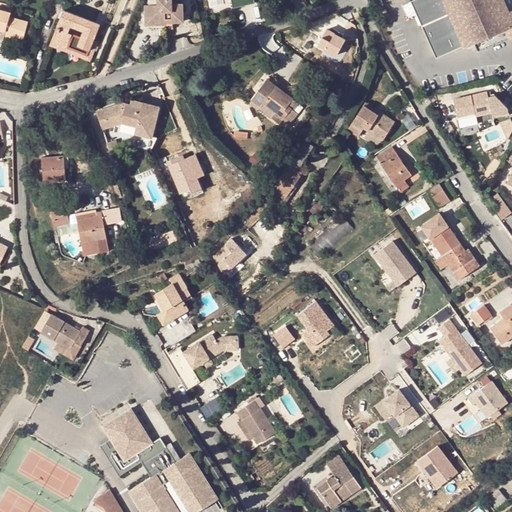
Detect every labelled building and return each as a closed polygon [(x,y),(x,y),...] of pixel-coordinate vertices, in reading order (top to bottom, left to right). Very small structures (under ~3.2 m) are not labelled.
[(159,0),(160,3),(147,3),(147,15),(155,15),(154,22),(167,23),(167,21),(167,16),(173,16),(173,20),(185,20),(185,2),(174,3),(173,0),(159,0)] [(233,0),(235,9),(247,6),(245,0),(233,0)] [(511,0),(425,0),(423,3),(420,4),(427,18),(420,21),(436,60),(463,48),(464,50),(476,44),(507,30),(511,40),(511,0)] [(12,15),(0,10),(0,29),(29,24),(11,19),(12,15)] [(91,39),(96,41),(102,24),(66,10),(57,32),(62,34),(59,42),(78,49),(77,52),(89,57),(91,51),(87,50),(91,39)] [(23,41),(29,24),(0,29),(0,31),(6,33),(6,37),(23,41)] [(339,62),(351,38),(327,27),(316,52),(339,62)] [(507,30),(476,44),(480,53),(511,40),(507,30)] [(100,43),(96,41),(91,39),(87,50),(91,51),(89,57),(77,52),(78,49),(59,42),(62,34),(57,32),(51,46),(92,62),(100,43)] [(263,108),(265,105),(286,120),(290,114),(286,111),(290,106),(295,99),(278,87),(280,84),(271,78),(254,101),(263,108)] [(489,89),(456,98),(461,116),(478,111),(478,114),(505,107),(500,90),(490,93),(489,89)] [(301,104),(295,99),(290,106),(286,111),(290,114),(286,120),(292,125),(301,113),(296,110),(301,104)] [(138,105),(150,136),(153,137),(153,135),(160,105),(142,100),(141,106),(138,105)] [(138,105),(130,103),(122,101),(96,111),(102,128),(121,122),(136,125),(134,133),(150,136),(138,105)] [(380,116),(382,112),(368,103),(366,107),(380,116)] [(397,122),(382,112),(380,116),(366,107),(351,131),(361,137),(366,129),(385,141),(397,122)] [(511,119),(501,122),(508,140),(511,132),(511,119)] [(116,139),(107,142),(111,153),(120,150),(116,139)] [(303,142),(273,186),(287,196),(301,176),(297,173),(292,170),(296,166),(300,169),(313,148),(303,142)] [(414,177),(394,147),(378,159),(398,188),(407,182),(414,177)] [(194,195),(204,192),(199,179),(206,176),(197,155),(183,161),(179,163),(178,159),(169,162),(182,194),(193,191),(194,195)] [(66,157),(44,158),(45,183),(67,182),(66,157)] [(407,182),(398,188),(402,193),(411,187),(407,182)] [(440,207),(452,201),(441,183),(430,190),(440,207)] [(215,187),(204,192),(215,220),(223,218),(221,211),(225,210),(215,187)] [(270,195),(281,209),(283,205),(286,207),(290,202),(273,191),(270,195)] [(302,209),(308,213),(315,203),(320,196),(314,192),(302,209)] [(511,210),(499,193),(490,200),(504,219),(511,212),(511,210)] [(281,209),(270,195),(266,201),(279,211),(281,209)] [(315,203),(323,208),(328,202),(320,196),(315,203)] [(65,202),(50,206),(54,219),(68,215),(65,202)] [(315,203),(308,213),(316,219),(323,208),(315,203)] [(421,205),(410,210),(414,218),(424,212),(421,205)] [(98,212),(97,209),(78,213),(79,220),(98,216),(98,212)] [(104,211),(98,212),(98,216),(79,220),(84,244),(109,240),(104,211)] [(252,214),(243,223),(250,229),(253,226),(255,228),(260,222),(252,214)] [(68,215),(54,219),(57,228),(71,224),(68,215)] [(343,215),(308,245),(320,259),(355,229),(343,215)] [(295,229),(300,236),(303,239),(314,222),(305,216),(295,229)] [(443,256),(460,244),(448,224),(430,237),(443,256)] [(241,239),(236,243),(247,254),(256,245),(249,236),(243,242),(241,239)] [(224,273),(247,254),(236,243),(233,239),(215,256),(224,273)] [(394,239),(376,253),(400,285),(418,271),(394,239)] [(290,241),(285,246),(290,250),(294,245),(290,241)] [(443,256),(448,264),(459,280),(480,265),(474,257),(470,259),(465,250),(460,244),(443,256)] [(470,259),(474,257),(468,248),(465,250),(470,259)] [(289,256),(284,260),(287,264),(293,260),(289,256)] [(448,264),(443,256),(434,262),(439,270),(448,264)] [(172,283),(155,293),(165,309),(158,313),(164,323),(188,308),(178,292),(187,287),(179,274),(170,279),(172,283)] [(491,327),(502,343),(511,336),(511,303),(500,311),(504,317),(491,327)] [(331,328),(313,304),(295,317),(305,330),(298,335),(309,349),(326,336),(324,333),(331,328)] [(483,306),(471,315),(478,325),(490,316),(483,306)] [(80,326),(77,330),(49,313),(39,330),(55,339),(67,347),(71,340),(78,345),(87,330),(80,326)] [(451,318),(440,326),(447,335),(441,340),(465,375),(482,363),(451,318)] [(274,334),(284,348),(297,339),(287,325),(274,334)] [(208,354),(220,346),(216,340),(212,334),(185,351),(194,366),(210,357),(208,354)] [(222,337),(216,340),(220,346),(222,349),(238,348),(237,336),(222,337)] [(70,358),(78,345),(71,340),(67,347),(55,339),(51,346),(70,358)] [(208,354),(210,357),(222,349),(220,346),(208,354)] [(168,356),(187,389),(201,381),(181,348),(168,356)] [(488,418),(509,404),(493,381),(470,398),(474,405),(477,403),(488,418)] [(399,390),(376,407),(385,419),(393,413),(403,427),(418,416),(399,390)] [(209,418),(226,406),(218,396),(201,408),(209,418)] [(128,491),(141,511),(198,511),(220,499),(190,452),(180,458),(171,443),(167,446),(161,437),(153,442),(131,407),(102,425),(111,439),(100,446),(119,476),(141,462),(151,477),(128,491)] [(260,407),(242,418),(257,443),(276,432),(260,407)] [(458,473),(438,446),(418,461),(428,474),(420,480),(430,494),(458,473)] [(333,478),(322,486),(335,506),(360,489),(338,456),(325,465),(333,478)] [(335,506),(322,486),(316,490),(330,509),(335,506)] [(115,511),(118,510),(106,491),(97,496),(95,502),(105,507),(107,511),(115,511)] [(502,492),(491,501),(496,507),(507,499),(502,492)] [(107,511),(105,507),(95,502),(94,505),(107,511)]
